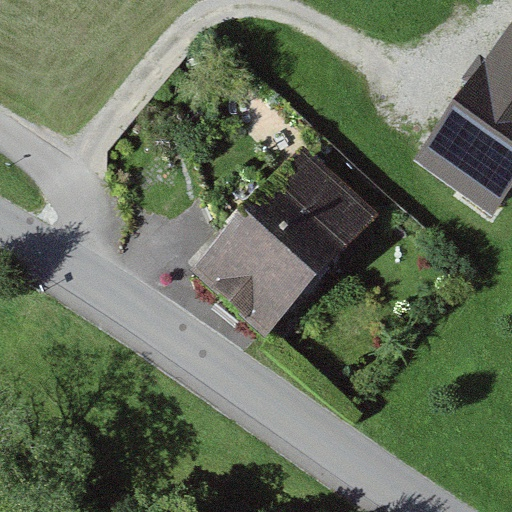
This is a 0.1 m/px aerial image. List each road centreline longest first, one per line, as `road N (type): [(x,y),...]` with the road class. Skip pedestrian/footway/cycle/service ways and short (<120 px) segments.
road 1 (tertiary): [(423,511),(71,265)]
road 2 (unclassified): [(71,265),(90,235),(84,203),(0,133)]
